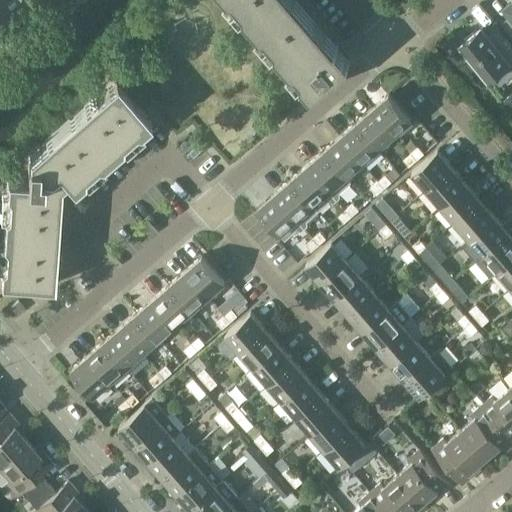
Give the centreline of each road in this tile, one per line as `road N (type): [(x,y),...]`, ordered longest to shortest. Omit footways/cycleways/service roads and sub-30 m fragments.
road 1 (residential): [(395,416),(211,204)]
road 2 (residential): [(17,371),(211,204)]
road 3 (residential): [(211,204),(393,47)]
road 4 (residential): [(139,511),(17,371)]
road 5 (residential): [(511,176),(393,47)]
